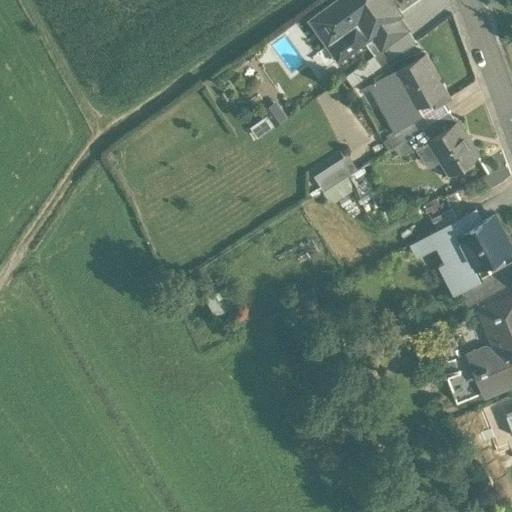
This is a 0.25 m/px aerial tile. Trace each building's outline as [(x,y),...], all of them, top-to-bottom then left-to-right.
[(401,12),(392,0),(333,0),(309,17),(324,37),(351,17),(352,18),(354,17),(367,36),(398,14),(401,12)] [(367,36),(363,39),(374,53),(408,29),(398,14),(367,36)] [(367,36),(354,17),(352,18),(351,17),(324,37),(338,57),(363,39),(367,36)] [(424,52),(375,78),(374,77),(372,78),(372,80),(368,82),(393,130),(422,112),(417,104),(444,89),(424,52)] [(395,144),(394,145),(401,156),(417,146),(429,138),(428,137),(455,120),(449,110),(429,123),(395,144)] [(393,130),(388,133),(395,144),(429,123),(422,112),(393,130)] [(455,120),(428,137),(429,138),(438,153),(450,171),(477,154),(455,120)] [(429,138),(417,146),(427,160),(438,153),(429,138)] [(321,187),(357,169),(348,151),(312,169),(321,187)] [(134,173),(121,182),(131,196),(143,188),(134,173)] [(349,174),(325,188),(332,199),(355,184),(349,174)] [(436,197),(430,200),(435,210),(441,206),(436,197)] [(476,207),(410,242),(417,255),(436,245),(437,245),(458,234),(457,233),(482,220),(476,207)] [(482,220),(457,233),(458,234),(437,245),(445,260),(438,264),(453,291),(469,283),(481,276),(475,265),(508,247),(511,245),(494,214),(482,220)] [(511,254),(508,247),(475,265),(481,276),(511,259),(511,254)] [(511,260),(481,276),(469,283),(475,298),(511,278),(511,260)] [(224,286),(202,298),(214,319),(235,307),(224,286)] [(511,294),(480,308),(493,343),(494,344),(499,342),(506,359),(508,358),(511,356),(511,294)] [(494,344),(493,343),(468,353),(483,391),(511,379),(511,368),(508,358),(506,359),(499,342),(494,344)] [(468,353),(454,358),(459,371),(445,376),(456,402),(483,391),(468,353)]
